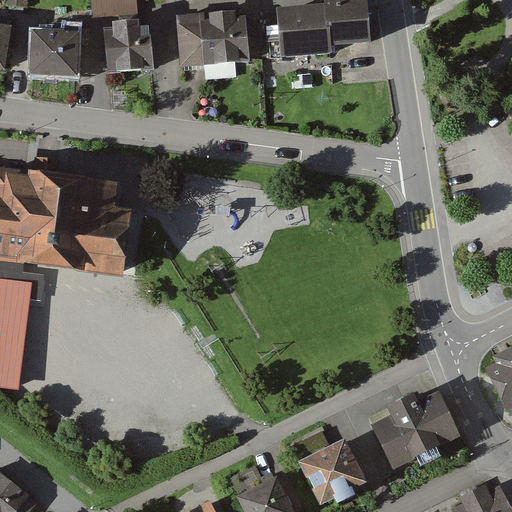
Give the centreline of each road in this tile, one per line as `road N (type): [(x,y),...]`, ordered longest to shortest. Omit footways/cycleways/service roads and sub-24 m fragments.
road 1 (residential): [(0,107),(413,159)]
road 2 (residential): [(456,349),(129,511)]
road 3 (residential): [(413,159),(435,298),(456,349)]
road 4 (residential): [(389,0),(413,159)]
road 5 (residential): [(506,457),(398,511)]
road 6 (residential): [(456,349),(469,395),(506,457)]
